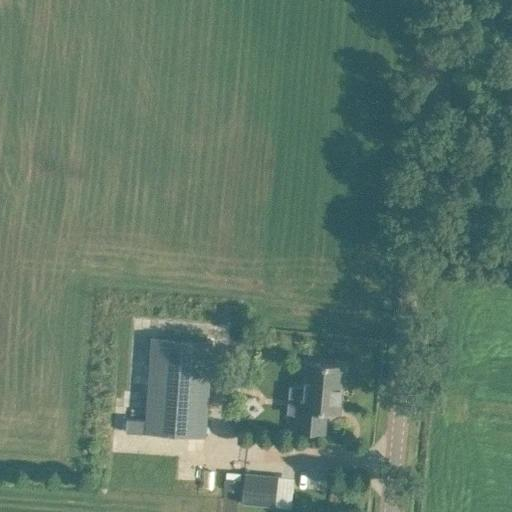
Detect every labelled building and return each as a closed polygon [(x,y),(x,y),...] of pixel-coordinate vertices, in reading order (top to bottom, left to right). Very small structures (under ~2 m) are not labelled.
[(149,420),(130,418),(129,431),(204,436),(211,339),(154,335),(149,420)] [(298,430),(324,433),(326,411),(340,412),(344,365),(308,361),(304,413),(300,413),(298,430)] [(242,503),(274,505),(275,491),(277,476),(246,471),(243,488),(242,503)] [(167,511),(168,480),(130,478),(128,511),(167,511)] [(227,478),(226,483),(226,488),(240,489),(241,484),(241,479),(227,478)]
